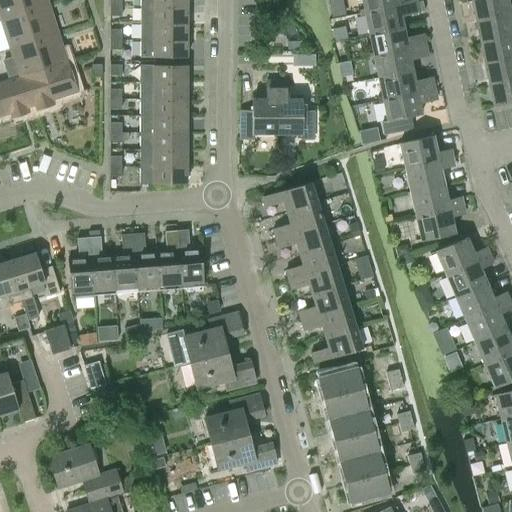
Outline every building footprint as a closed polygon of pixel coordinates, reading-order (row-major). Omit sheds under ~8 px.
[(50,100),(75,92),(45,0),(0,0),(0,23),(11,59),(3,61),(9,80),(0,83),(0,116),(9,113),(10,118),(27,113),(25,108),(34,105),(35,110),(52,105),(50,100)] [(358,14),(415,3),(414,0),(360,0),(363,11),(357,13),(358,14)] [(506,0),(474,0),(471,1),(475,22),(509,15),(506,0)] [(417,13),(415,3),(358,14),(358,18),(364,16),(368,35),(402,28),(400,17),(417,13)] [(120,16),(120,6),(109,6),(109,16),(120,16)] [(140,23),(186,23),(186,6),(140,6),(140,23)] [(511,27),(509,15),(475,22),(479,43),(511,36),(511,27)] [(140,40),(186,40),(186,23),(140,23),(140,40)] [(404,39),(402,28),(368,35),(372,54),(366,55),(367,58),(424,46),(422,36),(404,39)] [(109,39),(120,39),(120,29),(109,29),(109,39)] [(511,36),(479,43),(484,65),(511,58),(511,36)] [(120,49),(120,39),(109,39),(109,49),(120,49)] [(185,58),(186,40),(140,40),(140,58),(185,58)] [(427,57),(424,46),(367,58),(367,61),(373,59),(377,78),(411,71),(409,61),(427,57)] [(511,58),(484,65),(488,86),(511,80),(511,58)] [(102,75),(102,65),(93,64),(93,74),(102,75)] [(120,74),(120,64),(109,64),(109,74),(120,74)] [(140,82),(185,82),(185,64),(140,64),(140,82)] [(411,71),(377,78),(381,98),(375,99),(376,101),(434,90),(432,79),(413,82),(411,71)] [(511,80),(488,86),(493,108),(511,103),(511,80)] [(276,134),(276,81),(265,81),(265,99),(251,99),(251,111),(240,111),(239,139),(252,139),(252,134),(276,134)] [(286,81),(276,81),(276,134),(299,134),(299,140),(313,140),(313,112),(300,112),(300,99),(286,99),(286,81)] [(185,82),(140,82),(140,98),(185,98),(185,82)] [(109,99),(120,99),(120,88),(109,88),(109,99)] [(436,101),(434,90),(376,101),(376,105),(382,103),(386,122),(380,123),(383,135),(411,130),(409,118),(421,116),(418,105),(436,101)] [(185,98),(140,98),(140,115),(185,115),(185,98)] [(120,109),(120,99),(109,99),(109,109),(120,109)] [(185,115),(140,115),(140,132),(185,132),(185,115)] [(109,133),(120,133),(120,123),(109,123),(109,133)] [(185,132),(140,132),(140,149),(185,149),(185,132)] [(120,142),(120,133),(109,133),(109,142),(120,142)] [(404,169),(451,158),(449,150),(435,153),(432,136),(398,144),(404,169)] [(140,149),(140,165),(185,165),(185,149),(140,149)] [(109,166),(120,166),(120,156),(109,156),(109,166)] [(409,193),(442,186),(439,170),(453,167),(451,158),(404,169),(409,193)] [(382,159),(372,161),(375,174),(384,173),(382,161),(382,159)] [(185,183),(185,165),(140,165),(140,182),(185,183)] [(120,176),(120,166),(109,166),(109,176),(120,176)] [(286,213),(316,203),(310,182),(261,197),(264,207),(282,201),(286,213)] [(414,216),(462,205),(460,198),(446,201),(442,186),(409,193),(414,216)] [(322,224),(316,203),(286,213),(289,224),(271,230),(274,239),(322,224)] [(464,213),(462,205),(414,216),(420,241),(453,233),(449,216),(464,213)] [(351,238),(360,236),(359,234),(356,223),(356,222),(347,225),(351,238)] [(298,253),(329,243),(322,224),(274,239),(277,248),(294,242),(298,253)] [(175,230),(179,282),(202,280),(199,249),(189,250),(187,229),(175,230)] [(165,251),(155,252),(157,284),(179,282),(175,230),(164,231),(165,251)] [(131,234),(135,285),(157,284),(155,252),(144,253),(143,233),(131,234)] [(122,254),(111,255),(114,287),(135,285),(131,234),(120,235),(122,254)] [(88,237),(92,289),(114,287),(111,255),(100,256),(99,236),(88,237)] [(69,290),(92,289),(88,237),(76,238),(78,257),(67,257),(69,290)] [(445,275),(489,256),(486,248),(473,254),(465,237),(434,251),(445,275)] [(287,279),(335,264),(329,243),(298,253),(301,264),(284,269),(287,279)] [(407,245),(396,247),(398,256),(408,254),(407,245)] [(8,261),(21,302),(33,298),(29,288),(43,284),(47,297),(60,293),(51,266),(40,270),(35,253),(8,261)] [(410,254),(402,257),(405,265),(413,262),(410,254)] [(454,298),(485,284),(479,270),(492,264),(489,256),(445,275),(454,298)] [(10,305),(21,302),(8,261),(0,263),(0,296),(6,295),(10,305)] [(311,295),(342,285),(335,264),(287,279),(290,289),(308,283),(311,295)] [(464,320),(508,300),(504,293),(492,298),(485,284),(454,298),(464,320)] [(300,320),(348,306),(342,285),(311,295),(315,306),(297,312),(300,320)] [(375,298),(375,297),(372,289),(363,292),(366,300),(375,298)] [(473,342),(504,328),(498,314),(511,308),(508,300),(464,320),(473,342)] [(323,335),(354,326),(348,306),(300,320),(303,329),(320,324),(323,335)] [(69,310),(57,314),(61,326),(62,325),(73,321),(69,310)] [(182,329),(164,334),(173,367),(189,363),(189,362),(225,353),(222,339),(242,334),(236,312),(207,319),(209,329),(184,335),(182,329)] [(51,354),(69,348),(62,325),(61,326),(43,331),(51,354)] [(135,325),(123,329),(126,339),(138,336),(135,325)] [(361,348),(354,326),(323,335),(327,347),(310,352),(313,363),(361,348)] [(483,364),(511,350),(511,342),(511,343),(504,328),(473,342),(483,364)] [(511,350),(483,364),(493,387),(511,378),(511,350)] [(225,353),(189,362),(189,363),(195,387),(223,380),(226,390),(254,382),(249,361),(229,366),(225,353)] [(31,361),(18,365),(26,388),(27,393),(40,389),(38,384),(31,361)] [(316,377),(322,398),(361,388),(355,367),(316,377)] [(394,371),(385,373),(387,382),(396,380),(394,371)] [(0,375),(0,415),(18,409),(23,423),(35,419),(22,380),(10,384),(7,373),(0,375)] [(396,380),(387,382),(389,390),(398,388),(396,380)] [(361,388),(322,398),(327,419),(366,409),(361,388)] [(500,420),(511,417),(511,390),(494,395),(500,420)] [(210,444),(247,434),(243,421),(263,416),(257,394),(229,401),(231,410),(203,417),(210,444)] [(366,409),(327,419),(333,440),(372,430),(366,409)] [(404,412),(395,414),(397,423),(406,421),(404,412)] [(506,444),(511,442),(511,417),(500,420),(506,444)] [(406,421),(397,423),(399,432),(408,430),(406,421)] [(372,430),(333,440),(338,461),(377,451),(372,430)] [(159,431),(145,435),(151,457),(165,453),(159,431)] [(250,447),(247,434),(210,444),(216,468),(244,461),(246,471),(275,463),(270,442),(250,447)] [(88,445),(48,457),(57,488),(83,480),(86,492),(118,481),(114,470),(98,475),(88,445)] [(383,472),(377,451),(338,461),(344,482),(383,472)] [(482,451),(473,453),(475,461),(484,459),(482,451)] [(414,455),(406,457),(408,466),(417,464),(414,455)] [(163,458),(150,461),(152,470),(165,467),(163,458)] [(417,464),(408,466),(410,475),(419,473),(417,464)] [(388,494),(383,472),(344,482),(349,504),(388,494)] [(90,503),(65,511),(121,511),(121,510),(116,496),(121,494),(118,481),(86,492),(90,503)] [(485,493),(485,494),(488,504),(499,501),(496,491),(485,493)] [(432,511),(442,511),(438,503),(430,507),(432,511)]
